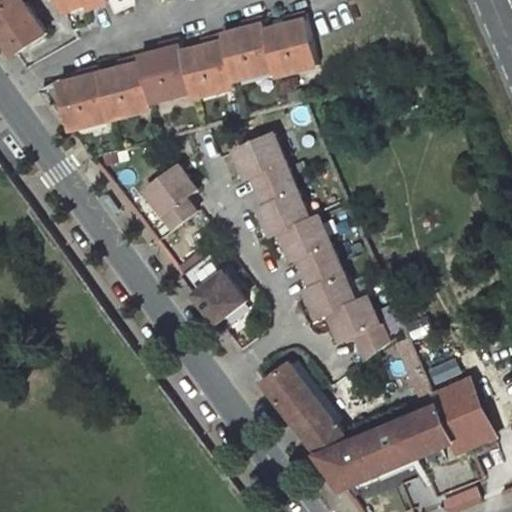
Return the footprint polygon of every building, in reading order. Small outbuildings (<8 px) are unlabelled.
[(0,0),(0,33),(5,40),(16,55),(48,33),(24,0),(0,0)] [(62,0),(67,12),(86,4),(92,2),(94,7),(109,1),(108,0),(62,0)] [(81,79),(43,90),(73,129),(156,108),(154,102),(195,91),(197,97),(239,86),(237,80),(278,69),(279,76),(323,64),(309,13),(293,17),(295,23),(289,25),(268,31),(264,18),(248,22),(250,28),(244,30),(210,39),(211,45),(205,47),(185,52),(182,39),(166,43),(168,50),(162,52),(127,61),(128,67),(122,69),(103,74),(101,68),(85,72),(87,78),(81,79)] [(359,300),(321,214),(313,218),(276,134),(238,151),(250,178),(256,175),(270,205),(264,208),(276,236),(284,232),(297,260),(303,258),(317,288),(310,291),(323,318),(334,314),(346,341),(358,336),(368,360),(391,343),(370,296),(359,300)] [(189,198),(200,189),(182,165),(148,190),(177,229),(200,211),(189,198)] [(122,210),(110,194),(104,199),(115,215),(122,210)] [(201,249),(179,266),(186,275),(208,259),(201,249)] [(251,301),(216,253),(208,259),(186,275),(222,322),(251,301)] [(429,316),(405,327),(409,338),(412,343),(436,332),(429,316)] [(29,336),(20,330),(12,340),(21,347),(29,336)] [(409,338),(399,342),(417,382),(427,377),(412,343),(409,338)] [(460,357),(432,368),(439,386),(467,375),(460,357)] [(272,371),(263,377),(268,383),(324,456),(354,443),(294,363),(276,377),(272,371)] [(427,377),(417,382),(430,411),(440,407),(435,396),(427,377)] [(354,443),(324,456),(347,488),(347,489),(394,469),(457,442),(443,411),(475,397),(469,382),(435,396),(440,407),(430,411),(354,443)] [(475,397),(443,411),(457,442),(462,452),(493,438),(475,397)] [(412,511),(394,469),(347,489),(364,511),(412,511)] [(455,511),(484,501),(476,481),(444,494),(450,511),(455,511)]
